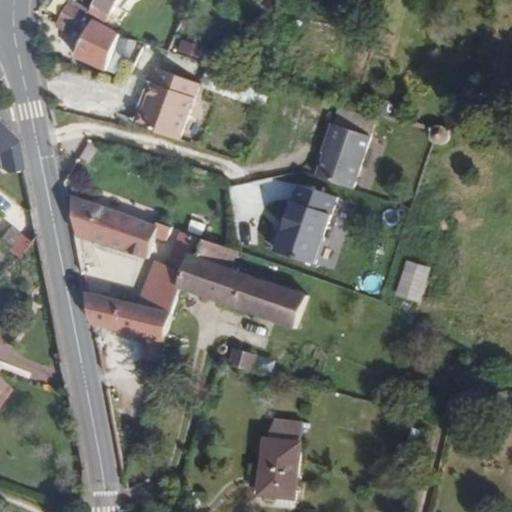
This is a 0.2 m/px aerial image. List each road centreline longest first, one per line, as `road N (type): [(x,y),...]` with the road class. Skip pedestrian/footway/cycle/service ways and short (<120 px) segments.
road 1 (secondary): [(13,0),(107,511)]
road 2 (unknown): [(32,108),(260,170),(277,167),(315,128)]
